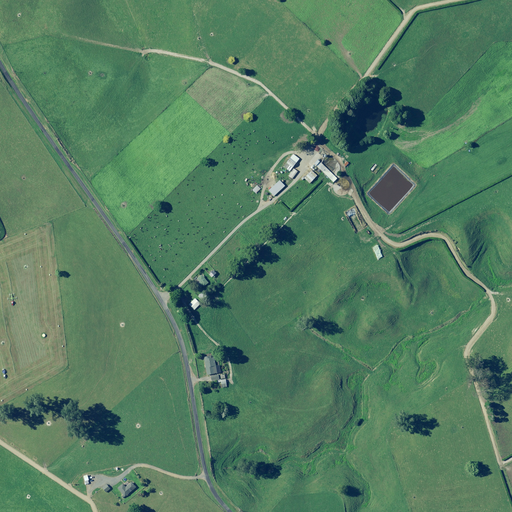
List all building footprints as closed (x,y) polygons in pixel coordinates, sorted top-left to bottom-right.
[(299,159),(293,154),(283,167),(290,171),(299,159)] [(337,179),(318,160),(314,164),(333,182),(337,179)] [(297,171),(294,169),(288,176),(292,179),(297,171)] [(311,170),(304,178),(303,177),(302,177),(301,179),(302,180),(304,178),(310,183),(317,175),(311,170)] [(279,180),(269,190),(274,196),(285,186),(279,180)] [(261,189),(257,185),(252,190),(256,194),(261,189)] [(208,283),(201,275),(197,279),(200,282),(198,284),(200,287),(203,285),(204,287),(208,283)] [(200,304),(195,299),(189,305),(194,310),(200,304)] [(215,362),(214,354),(204,355),(207,375),(210,375),(211,382),(218,381),(218,382),(224,382),(223,378),(224,378),(224,375),(219,376),(219,372),(221,372),(220,362),(215,362)] [(136,488),(131,482),(125,487),(123,484),(117,488),(125,497),(136,488)]
